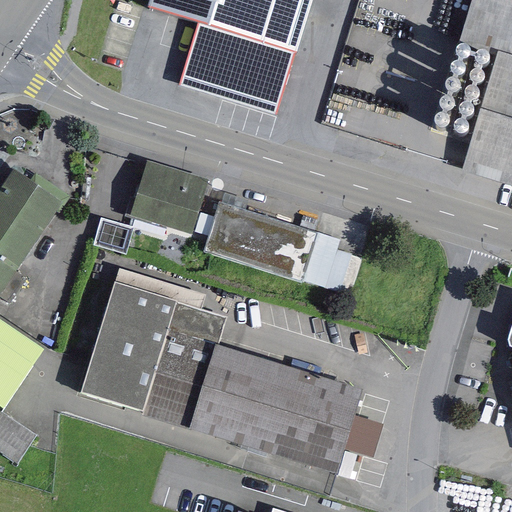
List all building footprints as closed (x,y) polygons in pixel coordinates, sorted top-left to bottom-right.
[(278,118),(312,0),(154,0),(150,14),(200,28),(181,90),(278,118)] [(511,0),(468,0),(461,40),(501,51),(458,173),(511,188),(511,0)] [(462,59),(464,59),(467,59),(469,58),(471,56),(472,53),(473,51),(472,48),(471,46),(469,45),(467,44),(464,43),(462,44),(459,45),(458,47),(457,50),(457,52),(458,55),(459,57),(462,59)] [(479,66),(482,66),(485,66),(487,65),(489,63),(490,60),(490,58),(490,55),(488,53),(487,52),(484,51),(482,50),(479,51),(477,52),(476,54),(475,57),(475,59),(475,62),(477,64),(479,66)] [(456,76),(459,76),(462,76),(464,75),(466,73),(467,70),(467,68),(467,65),(465,63),(464,62),(461,61),(459,60),(456,61),(454,62),(453,64),(452,67),(452,69),(452,72),(454,74),(456,76)] [(474,82),(477,83),(479,83),(482,82),(484,80),(485,77),(485,75),(484,72),(483,70),(481,69),(479,68),(476,67),(474,68),(472,69),(470,71),(469,74),(469,76),(470,79),(472,81),(474,82)] [(450,92),(453,93),(455,93),(458,92),(460,90),(461,87),(461,85),(460,82),(459,80),(457,78),(455,78),(452,77),(450,78),(448,79),(446,81),(445,84),(445,86),(446,89),(448,91),(450,92)] [(468,99),(470,100),(473,100),(475,99),(477,97),(478,94),(479,92),(478,89),(477,87),(475,85),(473,84),(470,84),(468,85),(466,86),(464,88),(463,91),(463,93),(464,96),(465,98),(468,99)] [(444,111),(447,112),(449,111),(452,110),(454,108),(455,106),(455,103),(455,101),(453,99),(451,97),(449,96),(446,96),(444,97),(442,98),(440,100),(439,102),(439,105),(440,107),(442,110),(444,111)] [(462,118),(464,119),(467,118),(469,117),(471,115),(473,113),(473,110),(472,108),(471,106),(469,104),(467,103),(464,103),(462,103),(460,105),(458,107),(457,109),(457,112),(458,114),(460,116),(462,118)] [(439,128),(442,128),(444,128),(447,127),(449,125),(450,122),(450,120),(449,117),(448,115),(446,114),(444,113),(441,112),(439,113),(437,114),(435,116),(434,119),(434,121),(435,124),(437,126),(439,128)] [(457,134),(459,135),(462,135),(464,134),(466,132),(467,129),(468,127),(467,124),(466,122),(464,121),(462,120),(459,119),(457,120),(454,121),(453,123),(452,126),(452,128),(453,131),(454,133),(457,134)] [(341,250),(343,241),(223,204),(219,220),(203,215),(213,183),(152,165),(135,219),(197,238),(198,233),(211,237),(206,253),(354,298),(366,257),(341,250)] [(68,204),(20,172),(0,201),(0,295),(11,303),(28,278),(21,274),(68,204)] [(136,228),(103,218),(95,247),(128,256),(136,228)] [(124,270),(119,283),(205,310),(209,296),(124,270)] [(361,417),(369,392),(223,347),(232,318),(205,310),(119,283),(85,395),(337,473),(343,475),(351,451),(361,417)] [(50,351),(0,317),(0,405),(10,412),(50,351)] [(511,327),(507,326),(502,342),(505,349),(511,351),(511,327)] [(38,437),(1,412),(0,413),(0,452),(20,465),(38,437)] [(388,425),(361,417),(351,451),(377,459),(388,425)]
